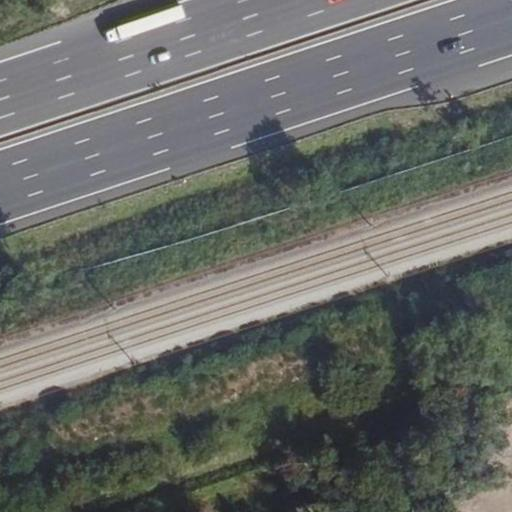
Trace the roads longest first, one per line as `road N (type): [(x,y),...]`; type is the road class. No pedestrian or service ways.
road 1 (motorway): [(0,188),(511,19)]
road 2 (motorway): [(295,0),(0,97)]
